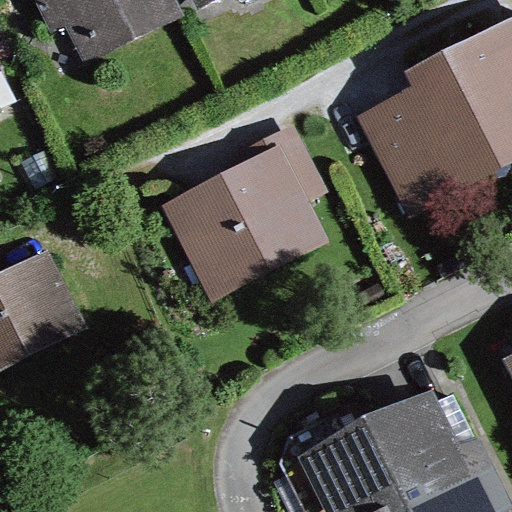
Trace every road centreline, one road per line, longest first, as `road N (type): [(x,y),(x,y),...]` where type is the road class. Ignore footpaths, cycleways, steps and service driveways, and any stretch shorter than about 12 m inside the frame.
road 1 (residential): [(163,176),(504,0)]
road 2 (residential): [(253,511),(246,483),(260,441),(338,375),(511,289)]
